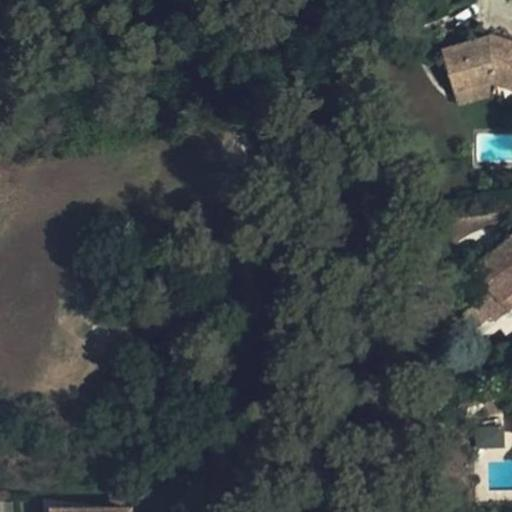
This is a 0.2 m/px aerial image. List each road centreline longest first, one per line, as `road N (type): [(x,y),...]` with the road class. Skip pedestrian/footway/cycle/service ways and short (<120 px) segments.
road 1 (track): [(390,511),(394,466),(355,274),(353,188),(332,75),(286,7),(257,1),(57,43),(0,44)]
road 2 (residential): [(321,50),(444,0)]
